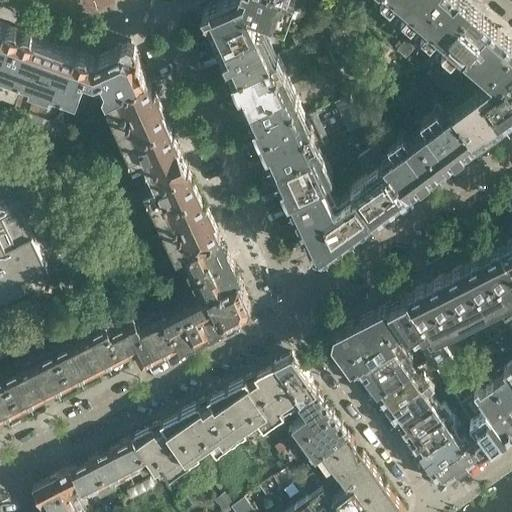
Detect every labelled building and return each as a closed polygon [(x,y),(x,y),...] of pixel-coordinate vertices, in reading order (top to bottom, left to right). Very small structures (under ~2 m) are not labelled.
[(259,25),(252,11),(251,8),(243,5),(236,8),(232,0),(216,0),(203,6),(216,35),(217,35),(220,42),(220,43),(259,25)] [(282,0),(232,0),(236,8),(243,5),(251,8),(285,21),(292,3),(282,0)] [(402,0),(403,1),(403,0),(377,0),(375,3),(385,12),(395,0),(402,0)] [(423,18),(438,0),(403,0),(403,1),(408,5),(395,20),(405,29),(418,14),(423,18)] [(443,36),(471,4),(465,0),(438,0),(423,18),(428,23),(415,38),(425,47),(438,31),(443,36)] [(463,53),(464,52),(491,22),(471,4),(443,36),(448,40),(435,55),(445,64),(458,49),(463,53)] [(0,64),(6,67),(20,29),(18,28),(16,24),(10,22),(7,24),(0,21),(0,64)] [(488,73),(511,46),(511,40),(491,22),(464,52),(488,73)] [(273,56),(259,25),(220,43),(220,44),(221,43),(224,51),(234,73),(273,56)] [(39,84),(55,41),(54,41),(53,41),(48,39),(49,39),(47,38),(47,39),(33,34),(31,30),(25,28),(21,29),(20,29),(6,67),(30,76),(29,80),(39,84)] [(335,63),(321,33),(311,38),(325,68),(335,63)] [(146,70),(144,66),(143,66),(136,51),(137,47),(135,41),(127,38),(121,41),(120,45),(95,57),(89,55),(83,71),(96,76),(101,74),(105,81),(102,86),(106,94),(109,93),(147,75),(145,71),(146,70)] [(83,71),(89,55),(88,54),(87,51),(81,48),(77,50),(63,45),(64,45),(62,44),(57,43),(57,42),(55,41),(39,84),(50,87),(51,84),(75,93),(83,71)] [(511,46),(488,73),(493,77),(511,80),(511,46)] [(286,86),(283,77),(289,75),(279,53),(273,56),(234,73),(248,103),(286,86)] [(349,93),(335,63),(325,68),(339,98),(349,93)] [(437,81),(444,73),(440,68),(433,76),(437,81)] [(439,87),(429,74),(422,78),(432,91),(439,87)] [(159,96),(155,87),(153,88),(153,87),(154,87),(152,82),(151,83),(147,75),(109,93),(115,106),(110,108),(114,116),(159,96)] [(511,113),(511,80),(493,77),(479,88),(502,120),(511,113)] [(306,113),(296,91),(290,94),(286,86),(248,103),(262,133),(306,113)] [(502,120),(479,88),(453,106),(477,139),(502,120)] [(362,123),(349,93),(339,98),(353,128),(362,123)] [(167,119),(161,105),(163,104),(159,96),(114,116),(118,125),(122,123),(129,137),(167,119)] [(477,139),(453,106),(452,105),(443,112),(436,103),(420,115),(427,124),(418,131),(442,164),(451,158),(450,158),(454,155),(458,153),(457,152),(461,150),(462,150),(465,147),(468,144),(469,145),(477,139)] [(25,124),(30,111),(14,106),(9,118),(25,124)] [(51,123),(43,120),(44,118),(44,117),(30,111),(25,124),(47,132),(51,123)] [(314,146),(310,137),(316,135),(306,113),(262,133),(275,164),(314,146)] [(192,173),(185,158),(187,155),(184,149),(181,148),(174,133),(173,133),(167,119),(129,137),(135,150),(130,152),(134,161),(145,157),(147,161),(156,179),(145,184),(149,194),(154,191),(160,205),(198,187),(192,174),(192,173)] [(64,139),(69,126),(54,120),(49,133),(64,139)] [(377,143),(362,123),(353,128),(368,149),(377,143)] [(427,175),(442,164),(418,131),(409,137),(402,129),(389,138),(397,149),(377,164),(381,170),(355,189),(374,215),(420,181),(423,178),(427,175)] [(82,143),(79,138),(78,136),(67,141),(70,148),(82,143)] [(85,151),(82,143),(70,148),(73,156),(85,151)] [(366,162),(383,150),(377,143),(368,149),(361,155),(366,162)] [(334,173),(324,152),(318,154),(314,146),(275,164),(289,194),(325,177),(334,173)] [(48,262),(36,239),(26,217),(23,211),(20,204),(32,198),(17,167),(0,175),(0,297),(26,284),(22,275),(48,262)] [(99,183),(96,175),(85,180),(88,188),(99,183)] [(339,240),(319,197),(332,191),(325,177),(289,194),(315,250),(315,251),(322,253),(339,240)] [(211,209),(207,200),(205,201),(198,187),(160,205),(166,219),(162,221),(166,229),(211,209)] [(374,215),(355,189),(337,203),(332,191),(319,197),(339,240),(374,215)] [(109,204),(106,196),(95,201),(98,209),(109,204)] [(219,231),(212,218),(215,217),(211,209),(166,229),(169,238),(174,236),(181,251),(189,247),(219,231)] [(101,227),(95,213),(81,219),(87,233),(101,227)] [(191,273),(231,252),(228,244),(225,245),(225,244),(225,245),(219,231),(189,247),(194,258),(188,261),(189,261),(188,264),(190,270),(191,273)] [(511,238),(502,244),(511,259),(511,238)] [(128,246),(125,239),(114,245),(117,251),(128,246)] [(511,287),(511,259),(502,244),(500,245),(497,244),(492,247),(491,250),(483,254),(509,289),(511,287)] [(132,254),(128,246),(117,251),(120,259),(132,254)] [(239,275),(233,262),(235,261),(231,252),(191,273),(193,275),(195,280),(200,282),(204,280),(207,289),(208,288),(209,290),(239,275)] [(509,289),(483,254),(481,255),(478,254),(472,257),(471,260),(464,263),(489,299),(509,289)] [(489,299),(464,263),(462,264),(459,263),(453,266),(452,269),(445,273),(471,308),(489,299)] [(160,275),(154,265),(146,269),(152,279),(160,275)] [(152,279),(146,269),(138,273),(144,283),(152,279)] [(471,308),(445,273),(443,274),(440,273),(435,275),(434,278),(426,282),(452,318),(471,308)] [(182,279),(181,276),(179,274),(173,277),(176,282),(182,279)] [(251,300),(239,275),(209,290),(224,319),(249,306),(248,306),(250,301),(251,300)] [(179,288),(176,282),(173,277),(166,281),(172,291),(179,288)] [(185,285),(182,279),(176,282),(179,288),(185,285)] [(452,318),(426,282),(425,283),(422,282),(416,285),(415,288),(407,292),(432,328),(452,318)] [(224,319),(209,290),(208,288),(207,289),(187,299),(204,332),(212,328),(211,325),(223,319),(224,319)] [(108,301),(103,291),(94,296),(99,306),(108,301)] [(453,356),(432,328),(407,292),(389,301),(401,318),(436,368),(453,356)] [(99,306),(94,296),(86,300),(92,310),(99,306)] [(204,332),(187,299),(165,310),(181,341),(194,334),(196,337),(204,332)] [(394,335),(389,327),(401,318),(389,301),(388,302),(385,301),(379,304),(378,307),(338,328),(336,334),(355,360),(390,337),(394,335)] [(181,341),(165,310),(164,306),(139,319),(135,312),(134,312),(156,354),(181,341)] [(156,354),(134,312),(126,316),(121,315),(116,317),(112,309),(103,313),(105,319),(106,318),(123,352),(133,347),(137,349),(143,360),(156,354)] [(123,352),(106,318),(105,319),(81,331),(98,365),(123,352)] [(98,365),(81,331),(55,344),(73,378),(98,365)] [(366,375),(408,347),(403,340),(396,345),(390,337),(355,360),(366,375)] [(73,378),(55,344),(30,357),(47,391),(73,378)] [(377,390),(412,367),(406,359),(413,354),(408,347),(366,375),(377,390)] [(312,379),(292,352),(292,351),(274,360),(302,398),(317,386),(316,385),(317,385),(312,379)] [(47,391),(30,357),(5,370),(22,404),(47,391)] [(302,398),(274,360),(249,373),(278,414),(298,400),(302,398)] [(511,370),(506,363),(500,367),(503,371),(493,378),(511,404),(511,370)] [(388,405),(430,377),(425,370),(418,375),(412,367),(377,390),(388,405)] [(0,415),(22,404),(5,370),(0,372),(0,415)] [(278,414),(249,373),(225,385),(250,419),(257,414),(264,424),(278,414)] [(399,420),(434,397),(428,389),(435,384),(430,377),(388,405),(399,420)] [(511,404),(493,378),(483,386),(480,382),(474,386),(476,389),(508,433),(511,430),(511,404)] [(250,419),(225,385),(202,397),(231,438),(247,427),(244,423),(250,419)] [(334,410),(334,409),(326,399),(326,398),(326,397),(325,398),(318,388),(317,386),(302,398),(298,400),(304,409),(299,412),(302,416),(294,422),(302,433),(334,410)] [(508,433),(476,389),(460,402),(482,432),(491,445),(508,433)] [(231,438),(202,397),(179,409),(203,443),(210,439),(217,449),(231,438)] [(410,435),(452,407),(447,401),(439,405),(434,397),(399,420),(410,435)] [(421,450),(455,427),(449,419),(457,414),(452,407),(410,435),(421,450)] [(203,443),(179,409),(155,421),(185,463),(200,452),(197,448),(203,443)] [(316,453),(349,429),(348,429),(343,422),(343,421),(342,420),(342,421),(335,410),(334,410),(302,433),(316,453)] [(185,463),(155,421),(132,433),(153,463),(156,468),(163,463),(171,473),(185,463)] [(431,465),(473,437),(468,431),(461,435),(455,427),(421,450),(431,465)] [(400,511),(406,508),(363,449),(362,449),(362,450),(359,452),(353,438),(354,437),(349,429),(316,453),(328,469),(334,464),(348,484),(332,495),(344,511),(400,511)] [(459,469),(491,445),(482,432),(473,437),(431,465),(440,477),(446,478),(447,477),(459,469)] [(153,463),(132,433),(110,444),(126,471),(140,464),(142,469),(153,463)] [(126,471),(110,444),(92,454),(108,486),(115,483),(114,481),(116,476),(126,471)] [(266,478),(284,465),(275,453),(258,466),(266,478)] [(108,486),(92,454),(70,465),(82,489),(88,490),(96,486),(101,488),(102,490),(108,486)] [(302,464),(295,454),(285,461),(292,471),(302,464)] [(75,499),(77,491),(82,489),(70,465),(59,471),(56,469),(52,472),(51,475),(33,484),(47,511),(71,511),(80,507),(75,499)] [(131,496),(154,484),(150,477),(127,489),(131,496)] [(344,511),(332,495),(321,481),(307,491),(318,507),(324,502),(331,511),(344,511)] [(312,511),(318,507),(307,491),(293,501),(300,511),(312,511)] [(253,511),(257,510),(245,494),(231,504),(237,511),(253,511)] [(300,511),(293,501),(279,511),(300,511)] [(237,511),(231,504),(231,503),(218,511),(237,511)]
